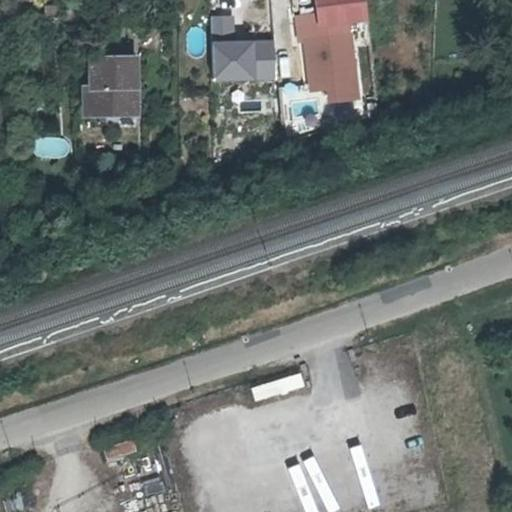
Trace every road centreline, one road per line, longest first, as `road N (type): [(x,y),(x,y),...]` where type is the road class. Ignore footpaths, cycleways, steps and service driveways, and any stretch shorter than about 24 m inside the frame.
road 1 (unclassified): [(0,436),(511,264)]
road 2 (unknown): [(423,296),(458,437)]
